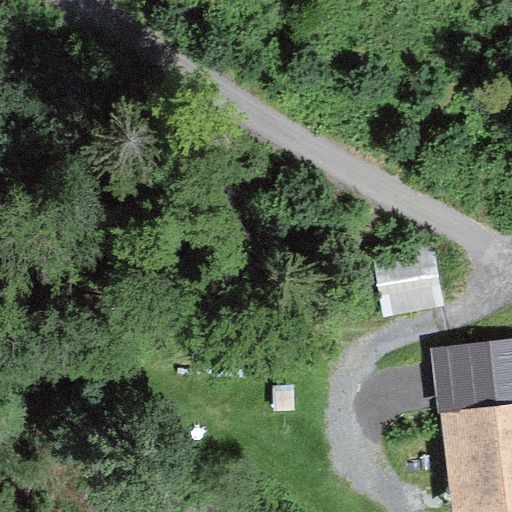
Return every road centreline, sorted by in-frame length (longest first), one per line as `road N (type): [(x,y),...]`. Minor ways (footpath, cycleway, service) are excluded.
road 1 (track): [(349,434),(346,379),(355,359),(375,339),(472,304),(506,248),(405,199)]
road 2 (track): [(405,199),(243,112),(81,0)]
